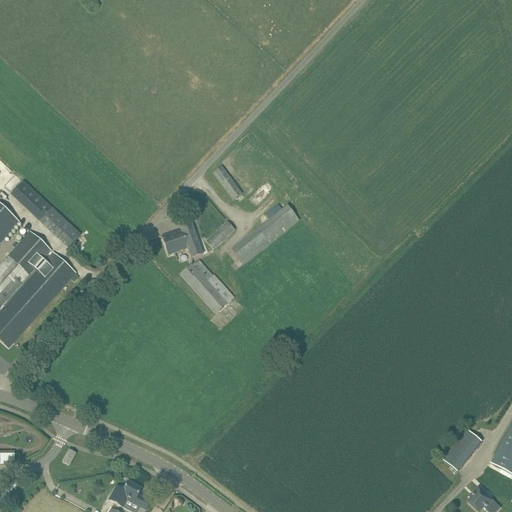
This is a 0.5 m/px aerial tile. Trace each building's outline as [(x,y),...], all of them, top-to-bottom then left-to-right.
[(242,194),(227,175),(221,167),(213,174),(234,201),(242,194)] [(68,249),(81,235),(23,181),(10,195),(68,249)] [(0,205),(0,245),(20,223),(0,205)] [(243,266),(299,221),(287,207),(231,251),(243,266)] [(213,250),(234,230),(227,223),(206,243),(213,250)] [(161,237),(168,256),(187,249),(191,259),(202,255),(191,225),(180,229),(180,230),(161,237)] [(30,233),(0,265),(0,308),(51,252),(30,233)] [(75,274),(53,254),(0,312),(0,341),(8,349),(75,274)] [(213,277),(198,261),(191,267),(190,266),(180,275),(216,315),(234,299),(214,276),(213,277)] [(511,425),(493,461),(491,464),(511,475),(511,425)] [(468,429),(443,460),(459,472),(483,441),(468,429)] [(69,466),(75,455),(69,451),(62,463),(69,466)] [(117,488),(110,501),(130,511),(136,511),(144,499),(138,496),(141,490),(128,483),(123,492),(117,488)] [(471,499),(467,503),(476,511),(480,511),(484,508),(486,510),(487,510),(488,511),(496,511),(500,508),(494,503),(494,502),(478,487),(469,497),(471,499)]
